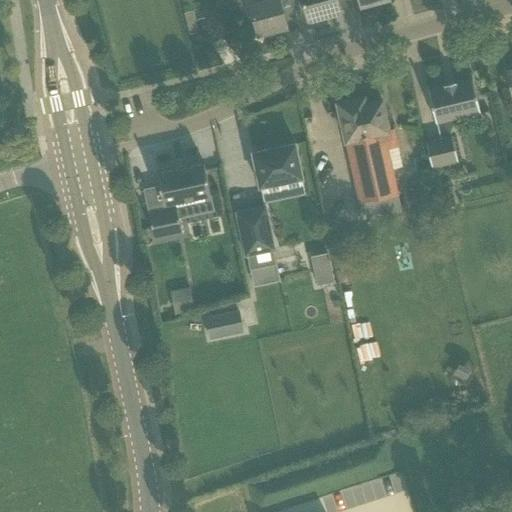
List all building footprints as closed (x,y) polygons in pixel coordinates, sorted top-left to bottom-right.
[(266,0),(250,5),(258,35),(287,28),(279,0),(266,0)] [(302,0),(308,22),(341,13),(340,9),(337,0),(302,0)] [(194,11),(186,13),(184,13),(190,35),(199,32),(194,11)] [(473,80),(456,84),(428,90),(436,123),(480,113),(473,80)] [(388,131),(382,101),(366,105),(364,98),(338,104),(360,203),(397,195),(387,150),(398,148),(394,130),(388,131)] [(432,168),(458,161),(452,138),(426,144),(432,168)] [(295,143),(252,153),(259,188),(261,188),(303,179),(295,143)] [(211,195),(204,164),(157,174),(165,210),(149,213),(154,239),(182,233),(175,203),(211,195)] [(266,206),(236,212),(245,257),(247,256),(250,271),(276,265),(273,251),(275,251),(266,206)] [(328,253),(311,257),(317,286),(334,282),(328,253)] [(171,291),(173,307),(175,314),(194,310),(190,287),(171,291)] [(239,311),(205,318),(210,340),(244,333),(239,311)] [(511,511),(511,501),(503,504),(505,511),(511,511)]
